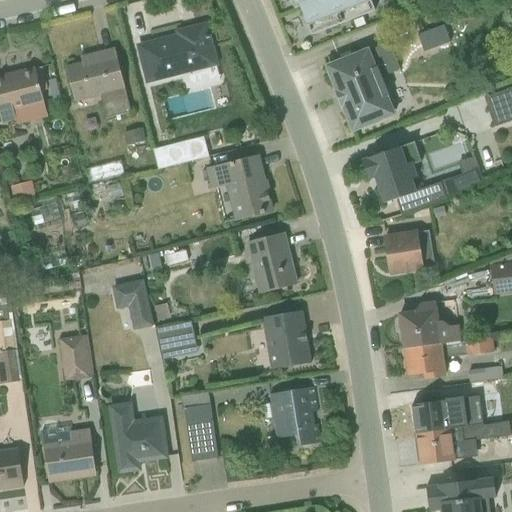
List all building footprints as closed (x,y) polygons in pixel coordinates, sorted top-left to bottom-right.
[(287,0),(301,34),(367,7),(363,0),(287,0)] [(176,35),(136,46),(146,87),(219,67),(208,23),(175,31),(176,35)] [(106,119),(131,112),(115,49),(99,53),(101,59),(82,64),(66,68),(75,103),(100,97),(106,119)] [(347,136),(392,118),(363,49),(318,68),(347,136)] [(101,59),(99,53),(81,58),(82,64),(101,59)] [(42,68),(36,70),(41,92),(47,91),(42,68)] [(17,127),(48,119),(41,92),(36,70),(0,79),(0,115),(2,125),(16,122),(17,127)] [(511,79),(492,86),(496,96),(475,103),(481,122),(511,110),(511,79)] [(150,102),(157,129),(200,119),(194,91),(150,102)] [(113,151),(136,146),(132,126),(109,130),(113,151)] [(501,139),(472,147),(479,169),(507,161),(501,139)] [(369,195),(409,179),(399,154),(359,169),(369,195)] [(467,177),(479,172),(471,154),(460,159),(467,177)] [(226,226),(272,214),(256,156),(204,169),(210,191),(216,190),(226,226)] [(0,195),(1,199),(22,193),(17,178),(0,183),(0,195)] [(383,277),(420,272),(415,232),(378,237),(383,277)] [(256,296),(295,286),(282,235),(243,244),(256,296)] [(511,263),(487,267),(491,294),(511,290),(511,263)] [(138,322),(130,278),(99,284),(104,306),(116,303),(121,326),(138,322)] [(394,315),(399,352),(437,347),(432,310),(394,315)] [(268,372),(309,365),(301,313),(260,320),(268,372)] [(474,329),(453,332),(456,352),(477,350),(474,329)] [(52,380),(75,379),(73,335),(50,336),(52,380)] [(403,384),(441,379),(437,347),(399,352),(403,384)] [(275,451),(320,444),(312,388),(267,395),(275,451)] [(57,389),(49,391),(53,411),(62,408),(57,389)] [(209,394),(183,398),(192,463),(218,459),(209,394)] [(407,406),(411,441),(447,437),(442,402),(407,406)] [(106,407),(116,474),(139,471),(138,463),(166,459),(160,419),(133,422),(130,403),(106,407)] [(45,486),(94,480),(88,431),(66,434),(67,443),(40,447),(45,486)] [(415,472),(450,467),(447,437),(411,441),(415,472)] [(0,489),(20,487),(15,450),(0,452),(0,489)] [(441,511),(480,511),(477,481),(439,485),(441,511)]
